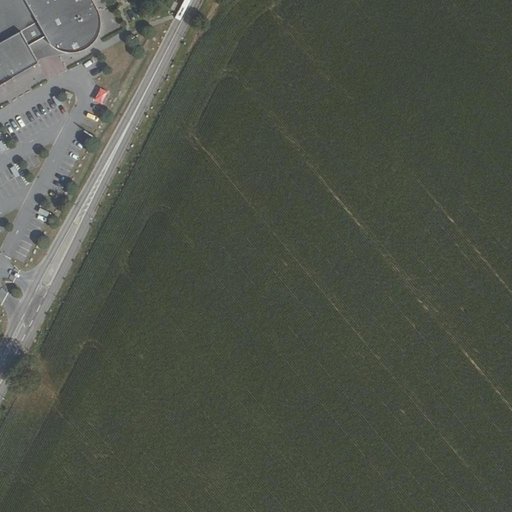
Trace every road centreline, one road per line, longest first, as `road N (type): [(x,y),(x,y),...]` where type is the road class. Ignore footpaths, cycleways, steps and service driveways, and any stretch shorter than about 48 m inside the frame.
road 1 (tertiary): [(0,396),(151,83)]
road 2 (tertiary): [(151,83),(0,354)]
